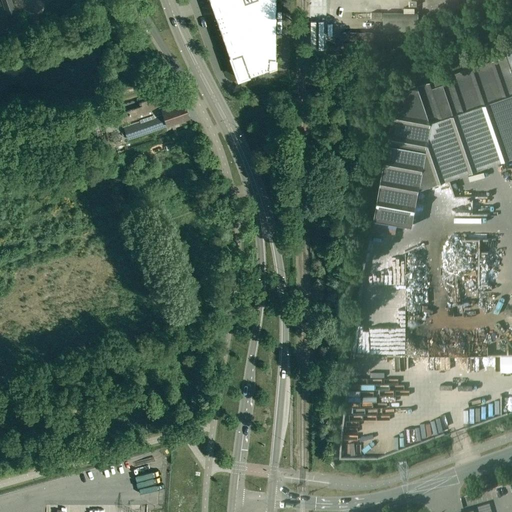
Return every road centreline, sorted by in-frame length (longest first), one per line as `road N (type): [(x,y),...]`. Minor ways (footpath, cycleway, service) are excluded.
road 1 (secondary): [(271,499),(285,330),(279,269),(254,187)]
road 2 (secondary): [(254,187),(261,293),(235,495)]
road 3 (secondary): [(254,187),(167,0)]
road 4 (unclassified): [(398,496),(331,504),(271,499)]
road 5 (unclassified): [(511,455),(398,496)]
